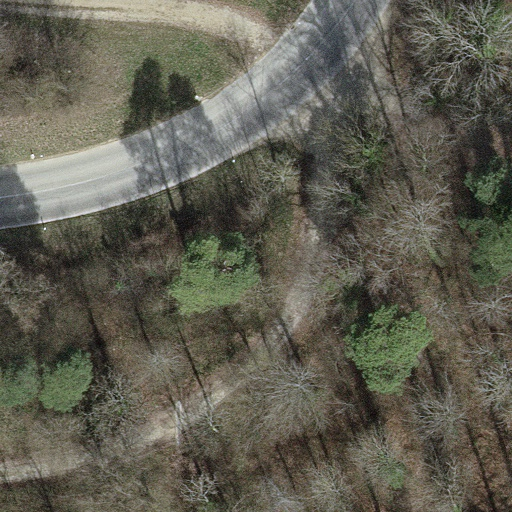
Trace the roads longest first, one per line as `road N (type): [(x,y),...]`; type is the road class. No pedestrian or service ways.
road 1 (track): [(295,62),(323,139),(326,217),(281,333),(149,432),(0,470)]
road 2 (secondary): [(343,0),(295,62),(188,150),(44,197),(0,202)]
road 3 (track): [(295,62),(213,17),(0,1)]
road 4 (track): [(511,164),(295,62)]
